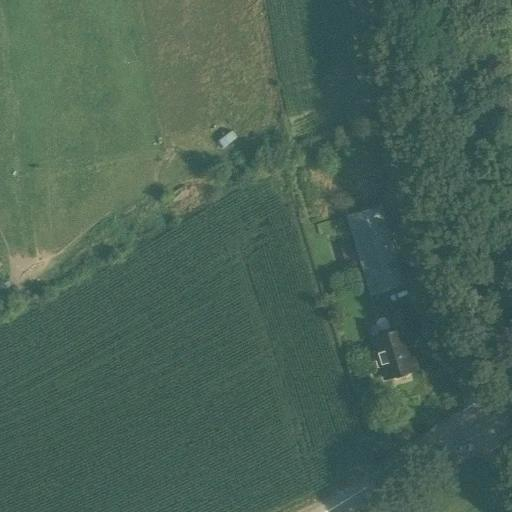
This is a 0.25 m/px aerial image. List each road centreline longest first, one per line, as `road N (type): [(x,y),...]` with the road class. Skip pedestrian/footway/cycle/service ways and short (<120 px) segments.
road 1 (unclassified): [(478,423),(425,253),(363,0)]
road 2 (tertiary): [(478,423),(348,511)]
